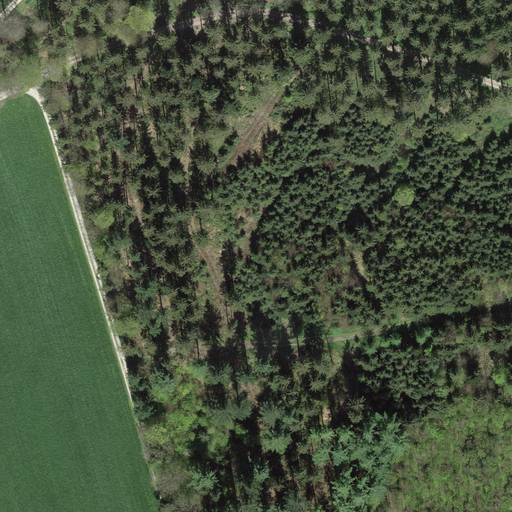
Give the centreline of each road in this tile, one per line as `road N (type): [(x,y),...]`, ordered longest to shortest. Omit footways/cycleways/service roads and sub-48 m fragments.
road 1 (track): [(511,90),(266,12),(166,28),(30,80)]
road 2 (track): [(165,511),(30,80)]
road 3 (track): [(511,302),(342,339),(118,357)]
